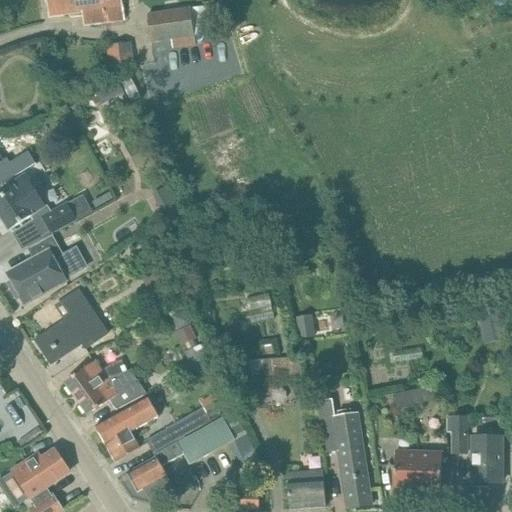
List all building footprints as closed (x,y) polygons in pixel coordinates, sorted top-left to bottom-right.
[(47,0),(49,17),(87,12),(88,25),(111,22),(124,20),(123,8),(124,8),(123,0),(47,0)] [(213,6),(149,16),(153,43),(218,33),(213,6)] [(131,44),(110,47),(113,71),(135,68),(131,44)] [(102,106),(124,92),(117,80),(95,93),(95,94),(90,97),(95,105),(100,103),(102,106)] [(0,164),(8,160),(0,145),(0,164)] [(11,164),(18,176),(37,165),(30,153),(11,164)] [(8,160),(0,164),(0,186),(18,176),(11,164),(8,160)] [(43,218),(52,213),(47,205),(45,206),(25,176),(12,184),(15,189),(0,198),(0,216),(0,217),(9,231),(39,211),(43,218)] [(67,205),(52,213),(43,218),(52,233),(75,221),(67,205)] [(178,206),(164,214),(169,224),(184,217),(178,206)] [(52,290),(67,282),(65,280),(73,275),(86,267),(76,249),(63,257),(52,237),(54,236),(53,235),(27,249),(28,250),(29,249),(35,259),(7,274),(12,282),(9,284),(17,299),(20,297),(25,305),(45,294),(44,293),(52,289),(52,290)] [(71,316),(52,329),(54,331),(37,341),(52,364),(82,344),(86,349),(107,335),(78,292),(62,303),(71,316)] [(500,309),(479,313),(482,328),(490,326),(493,341),(506,338),(500,309)] [(184,313),(172,318),(178,330),(190,324),(184,313)] [(312,315),(297,318),(301,339),(315,337),(312,315)] [(229,385),(305,380),(303,357),(227,362),(229,385)] [(91,364),(83,370),(65,383),(88,416),(106,404),(114,415),(141,400),(131,386),(134,384),(127,374),(107,381),(104,383),(91,364)] [(410,405),(423,403),(421,390),(408,391),(410,405)] [(410,405),(408,391),(396,393),(398,406),(410,405)] [(158,417),(154,410),(147,398),(96,427),(115,462),(140,449),(131,433),(158,417)] [(357,416),(337,419),(335,401),(320,403),(328,454),(339,453),(348,510),(372,506),(357,416)] [(154,456),(177,443),(213,423),(205,408),(146,441),(154,456)] [(454,431),(454,455),(469,455),(469,418),(447,418),(447,431),(454,431)] [(177,443),(154,456),(155,458),(127,474),(137,493),(143,489),(150,501),(155,502),(175,491),(162,467),(184,455),(190,466),(235,441),(223,420),(179,445),(177,443)] [(489,487),(489,483),(502,483),(502,439),(473,439),(473,483),(475,483),(475,487),(489,487)] [(13,473),(3,480),(20,505),(30,499),(36,506),(28,511),(29,511),(64,511),(65,511),(53,494),(50,496),(45,489),(47,487),(70,472),(56,451),(43,460),(40,455),(30,462),(18,470),(13,473)] [(418,496),(419,452),(396,452),(394,495),(418,496)] [(419,452),(418,496),(441,497),(442,453),(419,452)] [(290,510),(326,507),(323,471),(312,472),(311,467),(306,468),(306,472),(288,473),(289,482),(288,482),(290,510)] [(234,493),(233,508),(259,509),(260,495),(234,493)]
